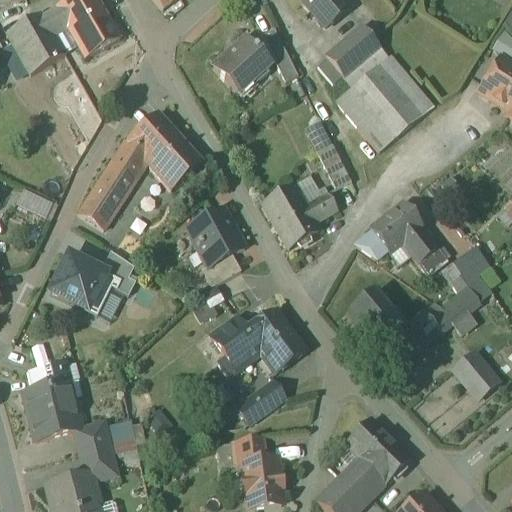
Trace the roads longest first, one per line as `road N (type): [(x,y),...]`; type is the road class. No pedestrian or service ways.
road 1 (residential): [(156,40),(72,180),(0,335)]
road 2 (residential): [(305,316),(156,40)]
road 3 (residential): [(305,316),(364,208),(466,121)]
road 4 (residential): [(448,466),(334,358)]
road 5 (residential): [(334,358),(299,511)]
